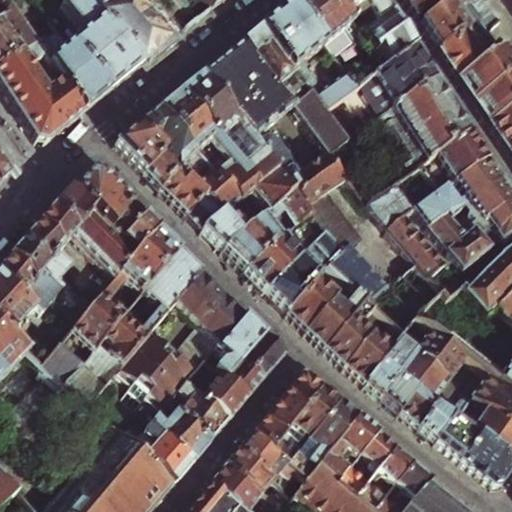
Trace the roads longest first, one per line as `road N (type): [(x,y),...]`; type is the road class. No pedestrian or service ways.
road 1 (residential): [(299,361),(85,146)]
road 2 (residential): [(486,511),(299,361)]
road 3 (residential): [(267,0),(85,146)]
road 4 (residential): [(170,511),(299,361)]
